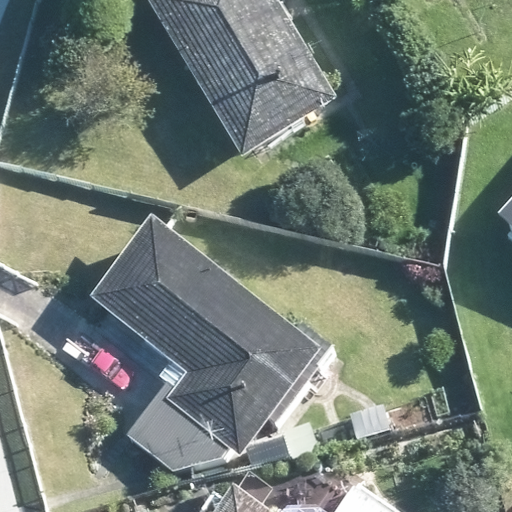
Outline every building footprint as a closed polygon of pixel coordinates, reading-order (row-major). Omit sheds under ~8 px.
[(287,22),(274,0),(143,0),(241,163),(337,105),(333,99),(287,22)] [(329,160),(305,176),(322,200),(345,184),(329,160)] [(511,202),(498,218),(511,230),(511,202)] [(319,373),(333,354),(299,328),(293,335),(151,223),(89,301),(113,319),(172,366),(159,382),(166,388),(126,439),(131,442),(162,468),(174,475),(220,464),(229,453),(239,462),(256,440),(313,368),(319,373)] [(357,443),(390,436),(384,410),(378,411),(364,414),(351,416),(357,443)] [(327,420),(314,425),(320,447),(349,440),(345,418),(339,419),(327,420)] [(292,461),(311,456),(316,454),(308,427),(284,436),(292,461)] [(504,511),(499,484),(474,490),(478,511),(504,511)] [(383,511),(354,490),(338,511),(262,511),(234,491),(218,511),(383,511)]
